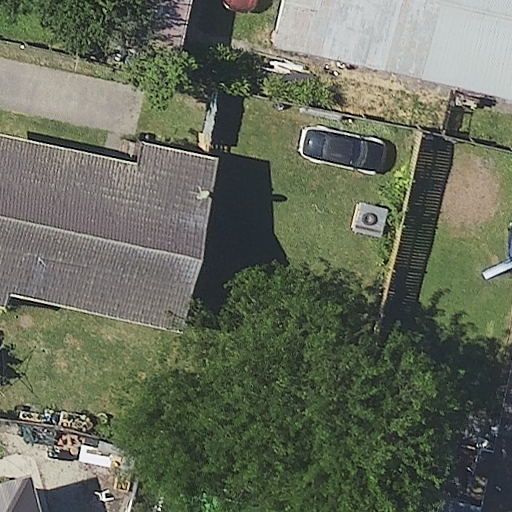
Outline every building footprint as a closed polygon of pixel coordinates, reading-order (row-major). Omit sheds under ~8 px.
[(163,0),(87,0),(79,35),(152,51),(163,0)] [(511,0),(249,0),(242,35),(511,96),(511,0)] [(0,292),(155,320),(182,166),(0,132),(0,292)] [(511,511),(511,274),(509,273),(453,502),(494,511),(511,511)] [(8,511),(0,479),(0,511),(8,511)]
